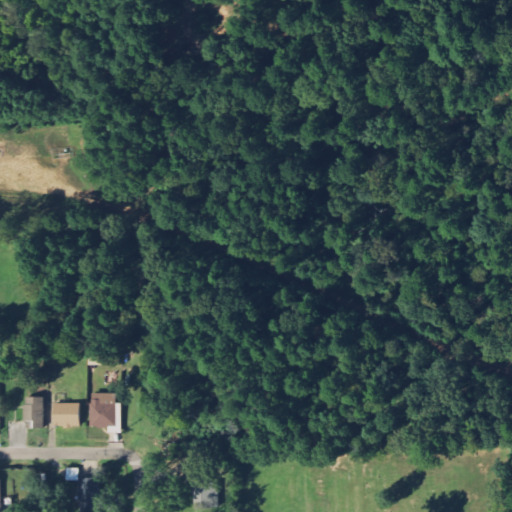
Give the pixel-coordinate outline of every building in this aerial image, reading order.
[(118,394),(91,394),(92,428),(118,427),(118,419),(123,418),(123,403),(118,403),(118,394)] [(45,397),(26,397),(25,428),(44,428),(45,397)] [(81,403),(55,403),(55,427),(81,426),(81,403)] [(220,482),(212,482),(212,474),(194,474),(193,507),(220,507),(220,482)] [(79,511),(101,511),(102,478),(79,478),(79,511)]
